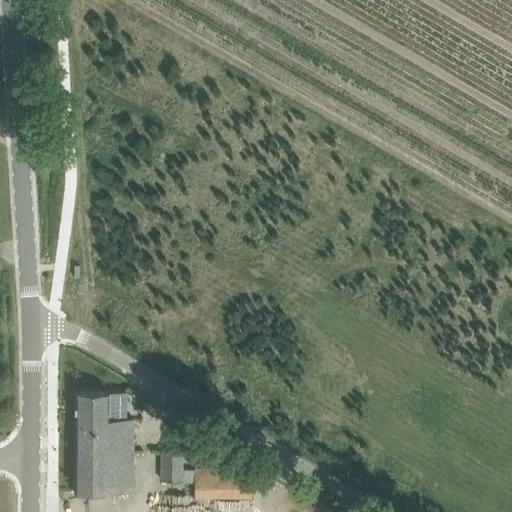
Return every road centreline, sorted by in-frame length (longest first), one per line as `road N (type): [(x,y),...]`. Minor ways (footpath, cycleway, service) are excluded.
road 1 (unclassified): [(385,511),(72,329),(31,326)]
road 2 (tertiary): [(31,326),(13,0)]
road 3 (tertiary): [(30,463),(31,326)]
